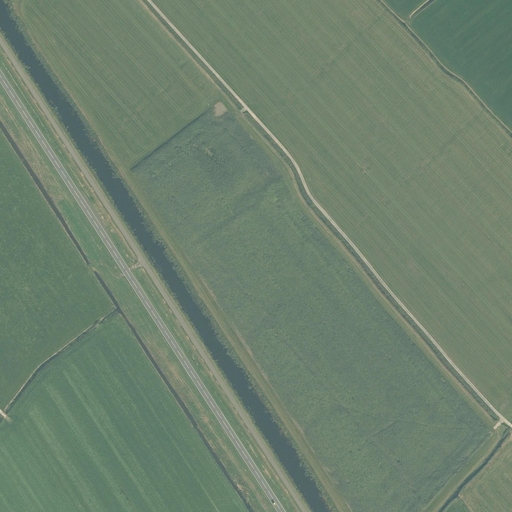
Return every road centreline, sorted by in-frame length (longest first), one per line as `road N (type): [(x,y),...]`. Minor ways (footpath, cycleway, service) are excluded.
road 1 (track): [(511,426),(313,201),(289,156),(146,0)]
road 2 (unclassified): [(304,511),(0,40)]
road 3 (trunk): [(281,511),(0,75)]
